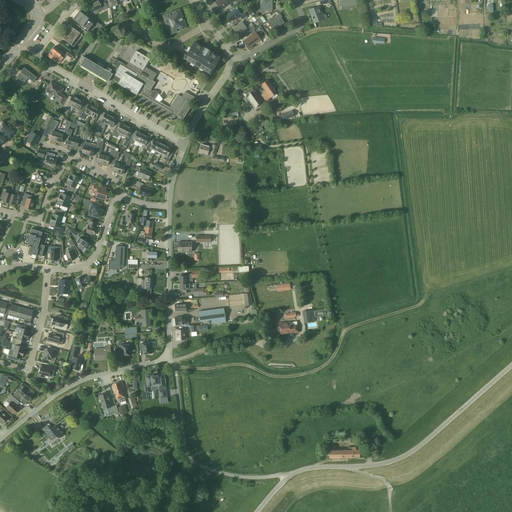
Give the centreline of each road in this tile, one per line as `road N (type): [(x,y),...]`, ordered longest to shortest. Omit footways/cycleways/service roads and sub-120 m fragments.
road 1 (track): [(224,77),(235,83),(256,138),(270,146),(305,143),(343,332)]
road 2 (unclassified): [(287,476),(386,463),(414,450),(511,365)]
road 3 (track): [(422,301),(397,116),(447,115)]
road 4 (unclassified): [(287,476),(241,477),(192,462),(174,365),(164,356)]
road 5 (track): [(174,367),(304,374),(331,358),(343,332)]
road 6 (unclassified): [(0,440),(76,383),(164,356)]
road 7 (residential): [(184,144),(36,54)]
road 8 (unclassified): [(164,356),(169,206)]
road 9 (residential): [(47,269),(27,370),(0,362)]
